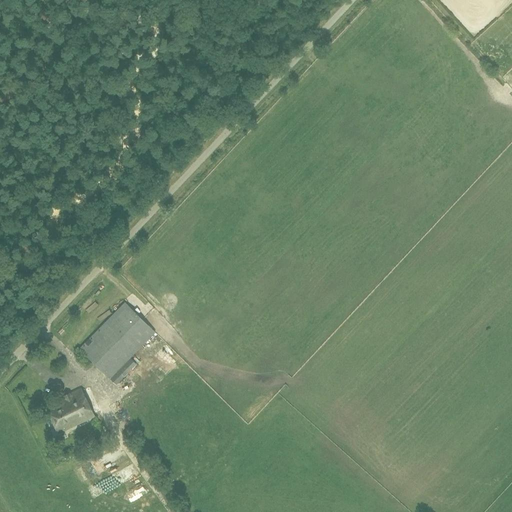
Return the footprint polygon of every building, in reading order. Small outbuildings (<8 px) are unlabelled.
[(95,364),(123,336),(138,350),(155,332),(125,303),(79,349),(95,364)] [(130,358),(110,379),(115,384),(135,363),(130,358)] [(57,432),(93,415),(81,387),(69,393),(69,392),(63,395),(65,399),(46,408),(57,432)] [(107,456),(115,466),(118,463),(111,453),(107,456)] [(126,492),(132,500),(141,493),(136,486),(126,492)]
